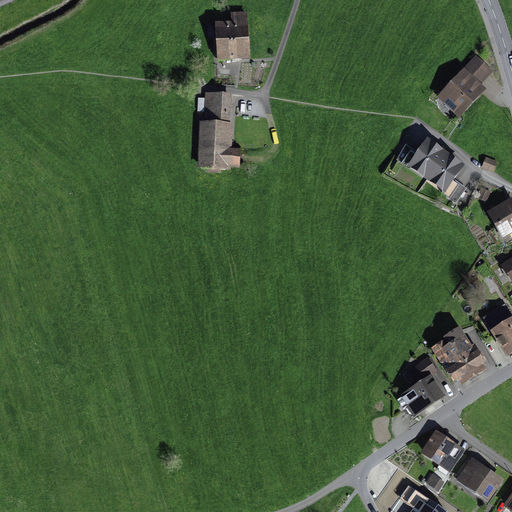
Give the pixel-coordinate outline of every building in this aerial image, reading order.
[(231,22),(215,22),(217,60),(250,58),(248,13),(231,13),(231,22)] [(476,55),(436,98),(460,119),(487,90),(482,85),(493,72),(476,55)] [(206,93),(205,122),(229,123),(231,95),(206,93)] [(205,122),(200,122),(198,168),(230,169),(230,166),(240,166),(241,149),(231,149),(232,123),(229,123),(205,122)] [(466,165),(428,138),(417,152),(406,145),(396,160),(409,169),(410,168),(443,192),(442,193),(456,204),(467,189),(454,180),(466,165)] [(498,162),(486,157),(481,169),(494,173),(498,162)] [(487,203),(491,192),(481,188),(477,199),(487,203)] [(511,198),(487,212),(503,239),(511,234),(511,198)] [(511,258),(501,266),(511,282),(511,258)] [(491,331),(490,332),(507,357),(511,353),(511,315),(505,304),(483,319),(491,331)] [(445,339),(431,348),(453,383),(458,380),(462,386),(487,370),(483,364),(486,361),(474,344),(471,345),(460,326),(444,337),(445,339)] [(409,406),(406,408),(414,418),(447,396),(432,374),(437,371),(427,357),(406,373),(415,386),(401,395),(409,406)] [(436,431),(421,454),(450,474),(466,451),(436,431)] [(456,481),(488,503),(504,480),(472,458),(456,481)] [(445,482),(432,474),(426,484),(439,492),(445,482)] [(439,497),(428,490),(422,498),(433,506),(439,497)] [(511,511),(511,493),(503,507),(511,511)] [(438,511),(419,498),(409,511),(438,511)]
